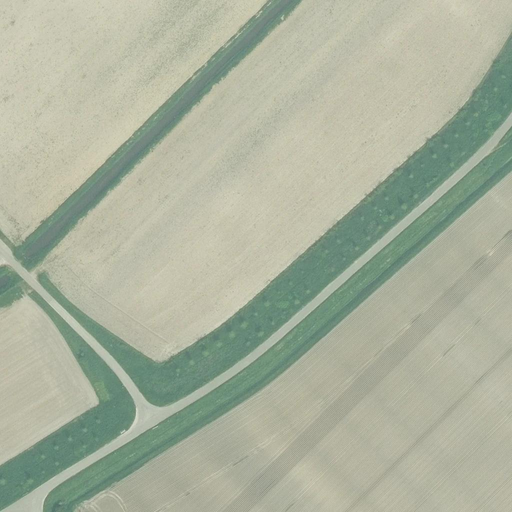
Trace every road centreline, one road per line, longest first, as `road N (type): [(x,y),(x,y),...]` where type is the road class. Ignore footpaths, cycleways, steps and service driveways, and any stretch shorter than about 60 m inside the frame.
road 1 (unclassified): [(154,420),(238,365),(481,153),(511,112)]
road 2 (unclassified): [(154,420),(126,380),(0,250)]
road 3 (unclassified): [(28,499),(154,420)]
